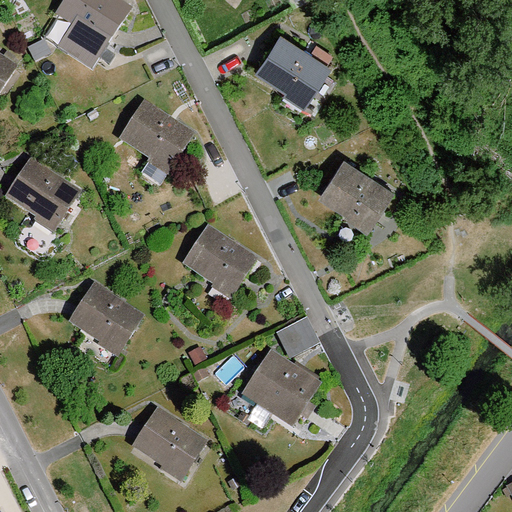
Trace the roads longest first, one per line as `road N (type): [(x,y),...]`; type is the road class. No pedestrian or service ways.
road 1 (residential): [(159,0),(359,397)]
road 2 (residential): [(306,511),(363,431),(359,397)]
